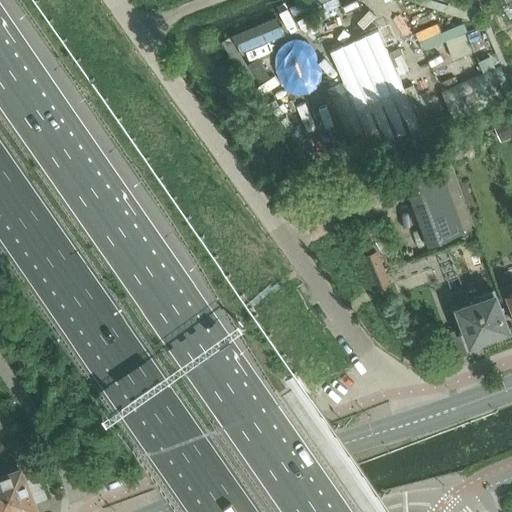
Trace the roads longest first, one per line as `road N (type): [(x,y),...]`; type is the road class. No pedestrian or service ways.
road 1 (motorway): [(307,511),(0,66)]
road 2 (unclassified): [(114,0),(416,421)]
road 3 (motorway): [(0,179),(229,511)]
road 4 (tertiary): [(416,421),(160,511)]
road 5 (residential): [(77,511),(58,455),(0,364)]
